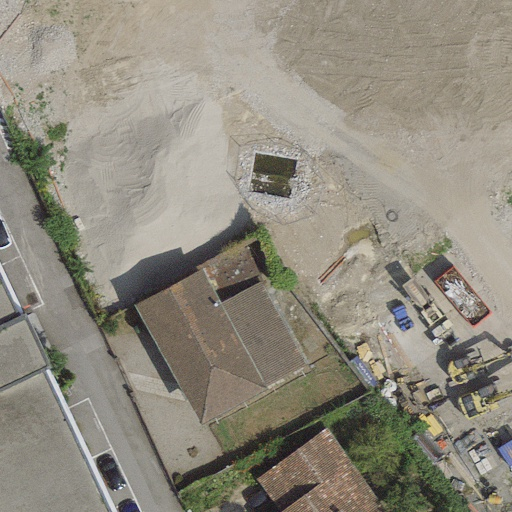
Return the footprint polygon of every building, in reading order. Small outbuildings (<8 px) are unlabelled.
[(0,0),(0,132),(11,127),(65,101),(63,88),(144,55),(169,148),(222,134),(215,104),(211,87),(201,88),(164,0),(0,0)] [(260,0),(164,0),(201,88),(211,87),(215,104),(248,90),(235,62),(283,46),(270,18),(260,0)] [(260,0),(270,18),(313,0),(260,0)] [(194,272),(131,306),(198,426),(265,389),(262,387),(303,366),(258,283),(242,242),(192,268),(194,272)] [(0,325),(17,318),(0,281),(0,325)] [(111,511),(17,318),(0,325),(0,511),(111,511)] [(383,511),(325,429),(253,480),(275,511),(383,511)]
